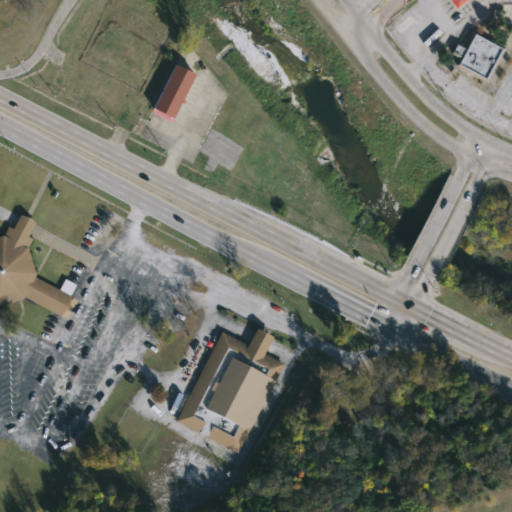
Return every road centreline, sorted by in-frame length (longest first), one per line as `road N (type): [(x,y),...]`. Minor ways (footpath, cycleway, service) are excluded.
road 1 (primary): [(396,294),(0,95)]
road 2 (primary): [(0,120),(280,268)]
road 3 (tertiary): [(312,0),(404,111),(483,165)]
road 4 (tertiary): [(511,150),(462,126),(347,0)]
road 5 (primary): [(280,268),(398,330)]
road 6 (primary): [(398,330),(511,386)]
road 7 (tertiary): [(420,288),(474,179)]
